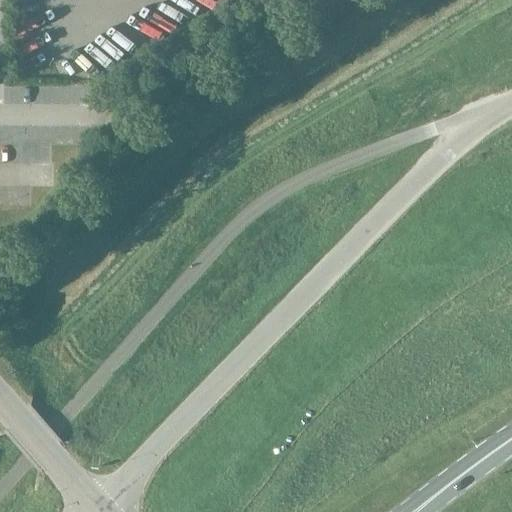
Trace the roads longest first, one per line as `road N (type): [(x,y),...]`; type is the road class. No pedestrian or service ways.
road 1 (unclassified): [(488,115),(268,194),(0,490)]
road 2 (unclassified): [(96,509),(488,115)]
road 3 (unclassified): [(96,509),(0,399)]
